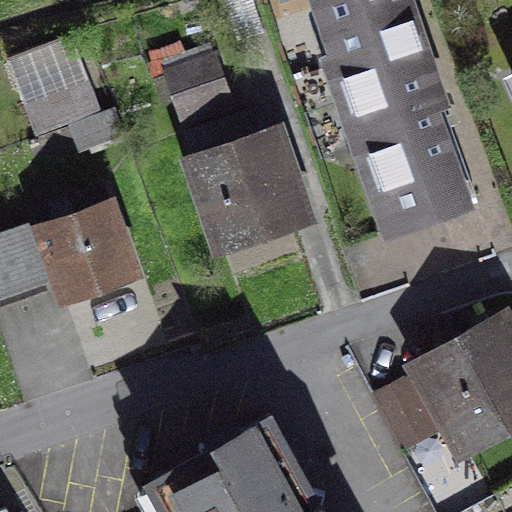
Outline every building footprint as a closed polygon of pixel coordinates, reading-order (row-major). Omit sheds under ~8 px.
[(394,0),(322,0),(341,63),(332,66),(389,229),(476,198),(408,40),(394,0)] [(73,34),(9,57),(36,136),(83,120),(101,113),(73,34)] [(215,57),(166,73),(183,124),(233,107),(215,57)] [(101,113),(83,120),(92,144),(127,131),(118,106),(101,113)] [(225,240),(301,214),(264,107),(187,133),(225,240)] [(56,226),(42,231),(56,269),(65,295),(133,271),(104,189),(50,209),(56,226)] [(28,227),(0,236),(0,298),(48,282),(45,273),(56,269),(42,231),(31,235),(28,227)] [(511,344),(502,326),(424,369),(465,443),(511,417),(511,344)] [(433,433),(405,379),(378,393),(406,447),(433,433)] [(321,511),(270,420),(154,484),(169,511),(321,511)]
